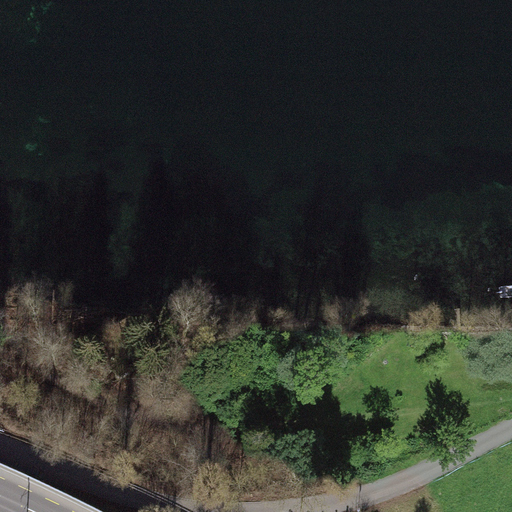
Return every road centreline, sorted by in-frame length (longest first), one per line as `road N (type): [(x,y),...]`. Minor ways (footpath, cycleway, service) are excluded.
road 1 (unclassified): [(214,511),(0,437)]
road 2 (unclassified): [(511,426),(398,484),(303,511)]
